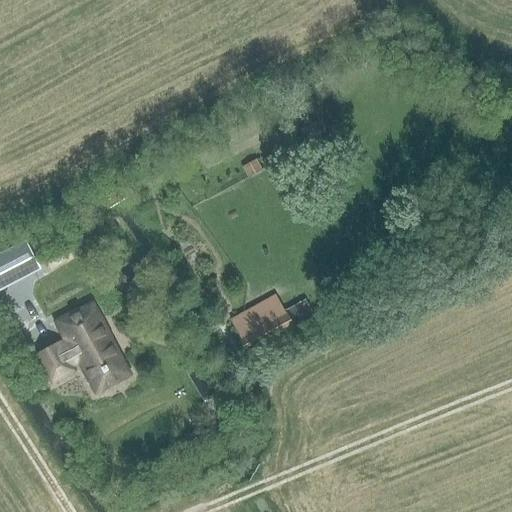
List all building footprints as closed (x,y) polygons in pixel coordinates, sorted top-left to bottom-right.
[(367,127),(380,137),(387,127),(374,117),(367,127)] [(253,178),(266,170),(260,160),(246,168),(253,178)] [(30,243),(0,258),(0,295),(45,271),(30,243)] [(276,297),(231,322),(240,337),(238,337),(248,356),(315,319),(304,299),(284,311),(276,297)] [(58,343),(37,355),(52,382),(73,370),(70,365),(81,359),(97,389),(124,374),(106,339),(108,337),(92,307),(78,315),(76,313),(58,323),(69,344),(61,349),(58,343)] [(207,372),(200,362),(186,370),(192,381),(199,377),(207,372)]
